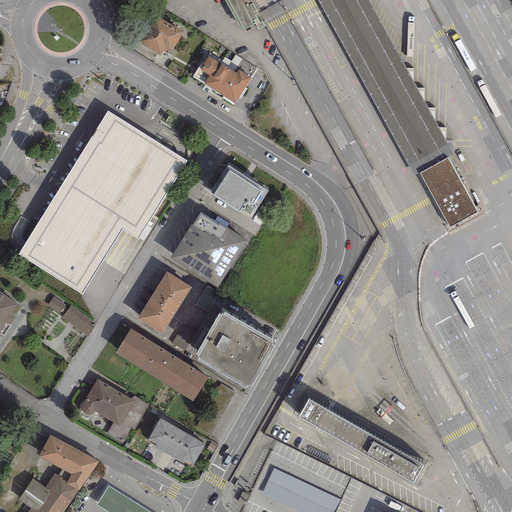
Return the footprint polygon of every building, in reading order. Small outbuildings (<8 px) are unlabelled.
[(224,0),(240,28),(242,26),(244,29),(255,23),(258,30),(265,26),(250,0),(224,0)] [(445,154),(451,151),(370,0),(319,0),(411,172),(416,169),(445,154)] [(171,53),(184,31),(173,25),(173,27),(154,15),(138,43),(160,56),(164,49),(171,53)] [(251,78),(238,70),(236,73),(221,64),(221,65),(208,57),(200,70),(209,76),(203,84),(234,104),(251,78)] [(186,161),(108,111),(18,254),(82,295),(122,229),(138,239),(186,161)] [(473,207),(445,154),(416,169),(445,222),(473,207)] [(267,190),(227,165),(210,193),(213,195),(250,218),(267,190)] [(217,289),(247,240),(227,228),(227,229),(200,212),(192,225),(191,224),(169,258),(186,268),(185,269),(217,289)] [(190,287),(167,273),(138,318),(162,333),(190,287)] [(218,293),(207,286),(196,304),(207,311),(218,293)] [(0,328),(17,305),(0,292),(0,328)] [(65,306),(53,297),(47,305),(59,314),(65,306)] [(96,324),(70,305),(61,318),(87,337),(96,324)] [(198,359),(197,361),(245,388),(246,386),(248,387),(249,386),(251,387),(275,346),(272,344),(273,343),(271,342),(272,339),(224,312),(223,315),(221,314),(220,315),(218,314),(195,355),(198,356),(197,358),(198,359)] [(195,334),(182,325),(171,343),(184,351),(195,334)] [(153,377),(168,353),(130,329),(115,352),(153,377)] [(208,378),(168,353),(153,377),(192,402),(208,378)] [(130,400),(97,379),(82,404),(81,406),(81,409),(82,412),(85,415),(88,415),(90,415),(93,414),(95,412),(113,422),(106,435),(122,444),(131,427),(134,429),(148,404),(132,395),(130,400)] [(195,427),(209,435),(234,392),(220,384),(195,427)] [(307,393),(295,413),(416,480),(427,460),(307,393)] [(155,444),(154,447),(183,464),(184,461),(192,466),(205,444),(160,418),(147,440),(155,444)] [(99,462),(49,435),(38,457),(71,475),(67,482),(66,483),(77,491),(99,462)] [(334,511),(340,500),(273,468),(261,494),(299,511),(334,511)] [(66,483),(67,482),(55,474),(45,488),(32,479),(17,500),(30,508),(27,511),(63,511),(77,491),(66,483)] [(149,511),(108,486),(96,505),(107,511),(149,511)]
